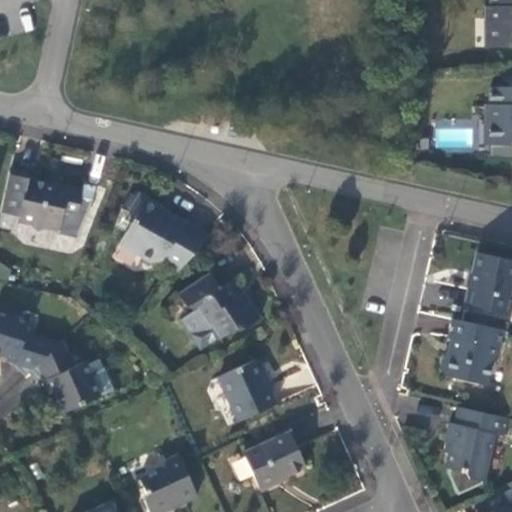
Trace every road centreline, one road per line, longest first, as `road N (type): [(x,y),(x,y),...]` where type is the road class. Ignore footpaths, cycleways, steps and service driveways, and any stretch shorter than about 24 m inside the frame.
road 1 (residential): [(259,171),(377,417)]
road 2 (residential): [(42,118),(259,171)]
road 3 (residential): [(425,214),(377,417)]
road 4 (residential): [(259,171),(425,214)]
road 5 (residential): [(73,0),(42,118)]
